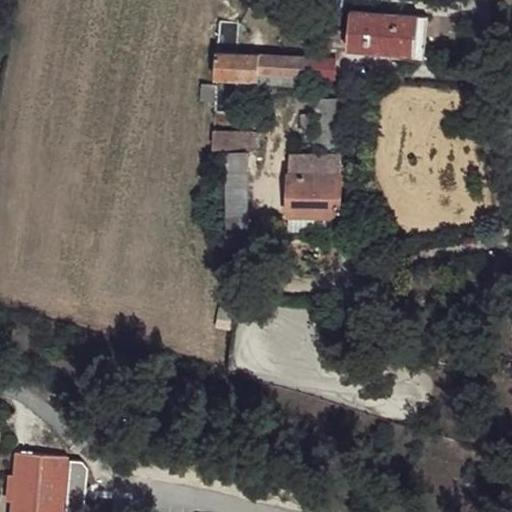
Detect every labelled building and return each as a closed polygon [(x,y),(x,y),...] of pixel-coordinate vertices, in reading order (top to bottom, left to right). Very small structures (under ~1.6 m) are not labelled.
[(349,11),(344,49),(423,56),(427,18),(349,11)] [(217,48),(216,77),(235,78),(252,78),(254,67),(255,50),(237,49),(217,48)] [(255,50),(254,67),(331,76),(330,59),(255,50)] [(317,94),(315,146),(344,147),(345,95),(317,94)] [(214,128),(213,144),(266,150),(266,134),(214,128)] [(294,171),(292,211),(341,214),(344,174),(294,171)] [(229,172),(231,210),(251,210),(249,173),(229,172)] [(63,511),(69,463),(16,458),(10,511),(63,511)]
